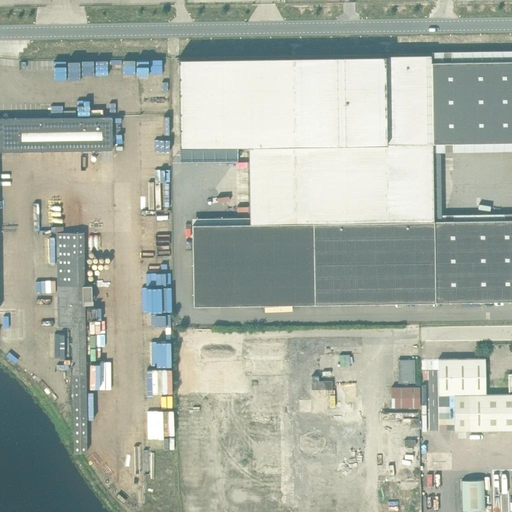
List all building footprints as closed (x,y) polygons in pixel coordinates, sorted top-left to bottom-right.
[(433,143),(431,62),(431,54),(178,58),(180,146),(248,145),(250,223),(317,222),(434,220),(433,143)] [(511,141),(511,60),(431,62),(433,143),(511,141)] [(0,150),(112,149),(112,117),(0,118),(0,150)] [(511,300),(511,219),(434,220),(435,302),(511,300)] [(435,302),(434,220),(317,222),(318,303),(435,302)] [(318,303),(317,222),(250,223),(192,224),(194,305),(318,303)] [(78,250),(84,250),(84,232),(56,233),(57,281),(78,281),(78,250)] [(84,285),(84,250),(78,250),(78,281),(57,281),(58,326),(72,326),(72,354),(85,354),(90,354),(89,325),(85,325),(85,304),(92,303),(92,285),(84,285)] [(87,452),(85,354),(72,354),(74,452),(87,452)] [(485,358),(476,358),(438,359),(439,395),(454,395),(486,394),(485,358)] [(398,360),(398,383),(415,383),(414,360),(398,360)] [(312,390),(332,389),(332,381),(319,381),(319,376),(311,376),(312,390)] [(420,407),(419,397),(419,387),(391,387),(391,397),(392,407),(420,407)] [(511,429),(511,393),(509,394),(486,394),(454,395),(455,431),(511,429)]
